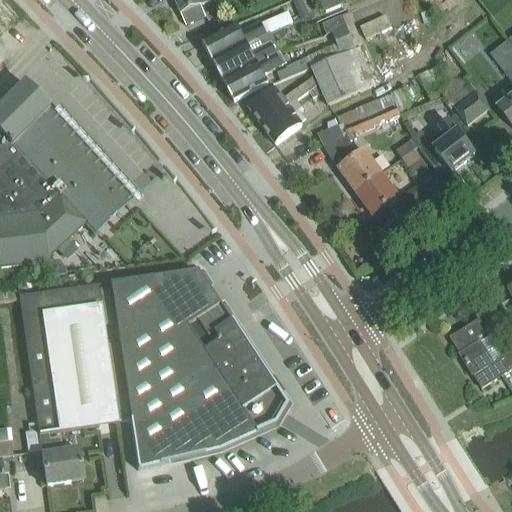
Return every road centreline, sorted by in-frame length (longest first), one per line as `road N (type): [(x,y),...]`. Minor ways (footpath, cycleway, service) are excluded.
road 1 (tertiary): [(341,340),(202,143),(75,0)]
road 2 (unclassified): [(191,511),(249,496),(393,420)]
road 3 (unclassified): [(341,340),(511,210)]
